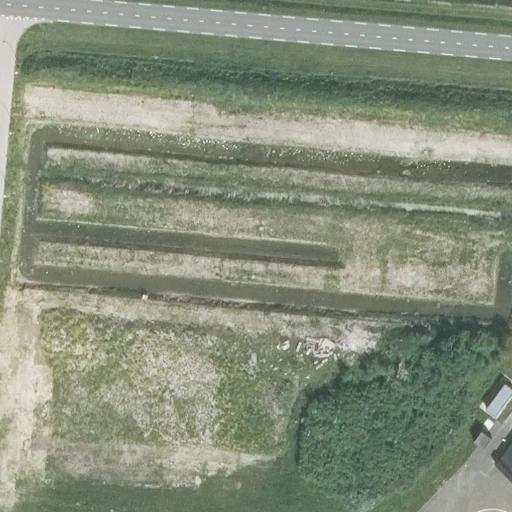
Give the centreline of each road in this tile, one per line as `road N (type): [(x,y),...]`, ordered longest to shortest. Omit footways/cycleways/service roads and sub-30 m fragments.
road 1 (unclassified): [(511,49),(0,5)]
road 2 (track): [(511,18),(300,0)]
